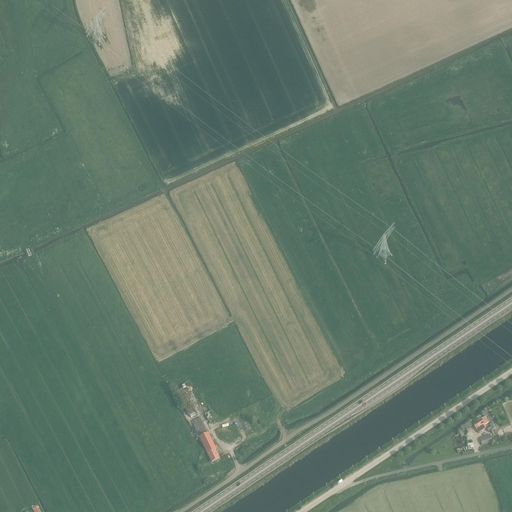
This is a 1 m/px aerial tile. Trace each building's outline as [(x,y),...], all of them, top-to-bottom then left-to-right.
[(185,392),(183,388),(176,392),(188,415),(193,412),(184,393),(185,392)] [(212,411),(205,413),(208,421),(215,418),(212,411)] [(197,432),(206,451),(212,462),(219,459),(215,450),(216,450),(209,433),(207,434),(200,418),(192,421),(197,432)] [(485,425),(487,424),(489,422),(487,419),(485,421),(483,418),(481,420),(479,418),(476,421),(477,422),(473,425),(479,433),(486,427),(485,425)] [(463,432),(472,426),(470,421),(460,427),(463,432)] [(488,432),(493,429),(496,427),(493,422),(489,424),(491,427),(487,429),(488,432)] [(490,434),(479,438),(482,446),(493,442),(490,434)]
